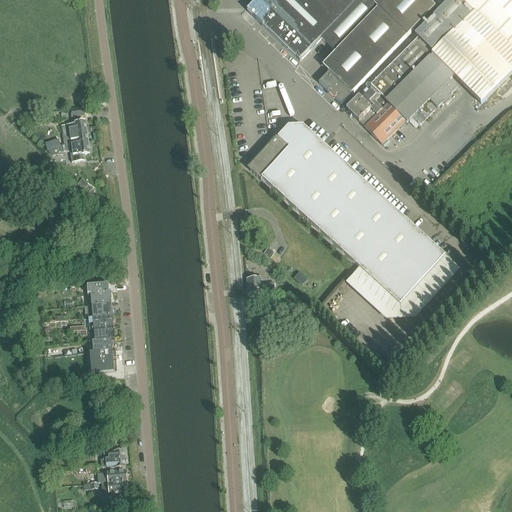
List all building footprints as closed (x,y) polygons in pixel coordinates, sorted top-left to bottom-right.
[(300,62),(309,53),(321,40),(336,54),(323,67),(330,74),(319,85),(342,106),(352,95),(353,96),(436,9),(426,0),(257,0),(258,0),(247,12),(300,62)] [(372,87),(347,111),(365,129),(382,146),(400,129),(401,130),(412,120),(420,128),(437,110),(438,112),(458,92),(449,82),(453,78),(481,106),(511,74),(511,0),(443,0),(449,5),(416,38),(418,40),(371,87),(372,87)] [(85,117),(84,109),(71,111),(72,119),(85,117)] [(86,123),(75,125),(76,132),(74,133),(74,135),(68,135),(69,139),(65,139),(66,147),(70,146),(69,144),(77,143),(78,145),(89,144),(86,123)] [(445,257),(345,166),(303,127),(289,128),(279,139),(277,138),(248,170),(261,182),(263,181),(400,307),(445,257)] [(61,147),(59,141),(45,145),(48,152),(61,147)] [(85,156),(88,156),(90,155),(89,144),(78,145),(77,143),(69,144),(70,146),(66,147),(65,147),(66,153),(70,152),(72,164),(86,162),(85,156)] [(63,147),(48,152),(52,157),(65,155),(63,147)] [(93,190),(83,181),(79,185),(78,186),(88,195),(89,194),(93,190)] [(264,248),(261,253),(268,258),(271,252),(264,248)] [(299,274),(295,278),(303,285),(307,281),(299,274)] [(247,281),(248,290),(248,293),(262,291),(261,285),(260,277),(256,277),(256,280),(247,281)] [(108,286),(87,287),(88,296),(91,296),(92,307),(112,305),(111,294),(109,294),(108,286)] [(248,293),(248,295),(249,303),(258,303),(258,305),(263,304),(262,291),(248,293)] [(92,307),(88,308),(89,319),(113,317),(112,305),(92,307)] [(113,317),(89,319),(90,331),(114,329),(113,317)] [(114,329),(90,331),(90,332),(91,332),(92,343),(95,342),(115,341),(114,329)] [(92,343),(90,344),(91,354),(99,353),(116,352),(115,341),(95,342),(92,343)] [(91,354),(87,355),(89,376),(117,374),(116,363),(117,363),(116,352),(99,353),(91,354)] [(105,450),(112,449),(112,447),(114,446),(113,441),(105,446),(105,450)] [(102,469),(107,470),(115,470),(126,469),(125,452),(114,453),(104,454),(105,461),(101,461),(102,469)] [(86,475),(88,475),(98,474),(97,467),(85,468),(86,475)] [(104,486),(127,483),(126,473),(108,474),(108,475),(103,475),(104,486)] [(104,486),(102,485),(103,499),(113,498),(113,495),(128,494),(127,483),(104,486)]
